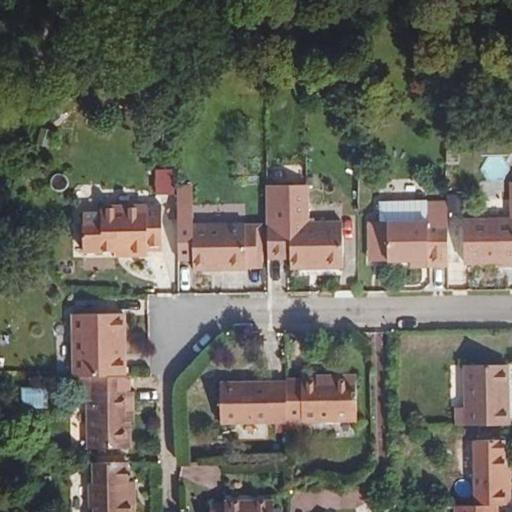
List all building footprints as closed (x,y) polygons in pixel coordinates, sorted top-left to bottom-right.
[(190,207),(190,190),(175,190),(175,207),(190,207)] [(302,225),(302,190),(266,190),(266,225),(302,225)] [(463,216),(463,201),(447,201),(447,206),(447,216),(463,216)] [(427,233),(427,205),(380,205),(380,227),(371,227),(370,240),(389,240),(390,265),(427,266),(427,271),(448,272),(448,234),(427,233)] [(448,234),(447,216),(447,206),(427,205),(427,233),(448,234)] [(159,223),(159,207),(99,207),(98,215),(80,214),(79,222),(159,223)] [(190,228),(190,207),(175,207),(176,223),(176,228),(190,228)] [(159,253),(159,223),(79,222),(80,252),(123,252),(125,258),(144,257),(145,252),(159,253)] [(342,272),(341,226),(302,225),(266,225),(266,261),(290,261),(290,272),(342,272)] [(511,225),(464,226),(465,269),(511,268),(511,225)] [(242,273),(242,228),(190,228),(176,228),(176,262),(189,262),(189,272),(242,273)] [(253,274),(254,229),(242,228),(242,273),(253,274)] [(390,265),(389,240),(370,240),(370,264),(390,265)] [(124,382),(125,318),(75,317),(74,381),(76,381),(88,382),(124,382)] [(454,404),(464,404),(463,366),(454,366),(454,404)] [(508,430),(509,369),(465,369),(465,409),(465,430),(508,430)] [(88,406),(88,382),(76,381),(76,405),(88,406)] [(356,426),(357,382),(330,381),(330,386),(286,385),(286,388),(287,426),(303,426),(333,426),(356,426)] [(134,418),(134,397),(128,396),(127,382),(124,382),(88,382),(88,406),(89,453),(128,453),(128,419),(134,418)] [(287,426),(286,388),(222,388),(221,427),(287,426)] [(48,410),(48,390),(15,389),(15,409),(48,410)] [(465,430),(465,409),(455,409),(455,430),(465,430)] [(303,440),(303,426),(287,426),(287,440),(303,440)] [(355,440),(356,426),(333,426),(333,441),(355,440)] [(503,484),(503,447),(474,446),(473,511),(495,511),(508,511),(508,484),(503,484)] [(126,489),(126,463),(93,462),(93,485),(90,485),(90,503),(93,503),(92,511),(132,511),(133,489),(126,489)] [(273,511),(274,503),(243,504),(241,506),(212,507),(211,511),(273,511)]
